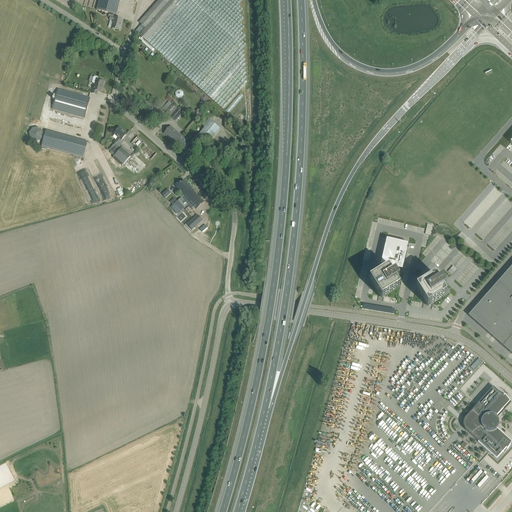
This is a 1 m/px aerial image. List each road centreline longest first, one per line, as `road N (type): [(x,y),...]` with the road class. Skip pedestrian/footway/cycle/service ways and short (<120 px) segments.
road 1 (motorway): [(287,0),(278,241),(264,342),(221,511)]
road 2 (motorway): [(264,409),(348,178),(464,47)]
road 3 (motorway): [(264,409),(300,176),(301,0)]
road 4 (unclassified): [(231,304),(233,212),(117,106),(125,52)]
road 5 (unclassified): [(231,304),(453,335)]
road 6 (motorway): [(477,17),(421,65),(382,73),(356,65),(332,44),(313,0)]
road 7 (unclassified): [(175,511),(221,316),(231,304)]
